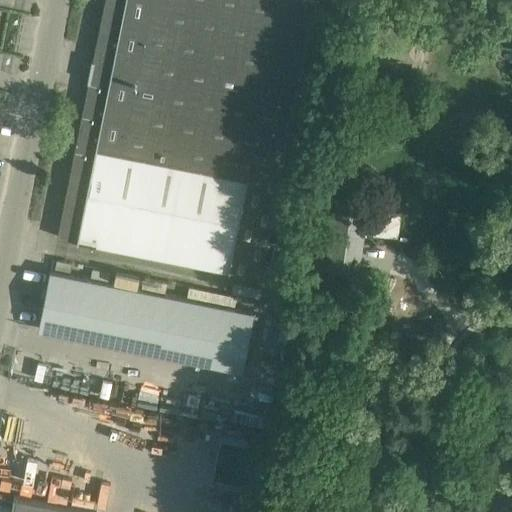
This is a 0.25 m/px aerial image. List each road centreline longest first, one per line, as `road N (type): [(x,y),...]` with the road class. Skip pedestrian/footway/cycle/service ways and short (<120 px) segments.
road 1 (unclassified): [(0,288),(57,0)]
road 2 (unknown): [(111,511),(115,492),(149,479),(173,480),(226,511)]
